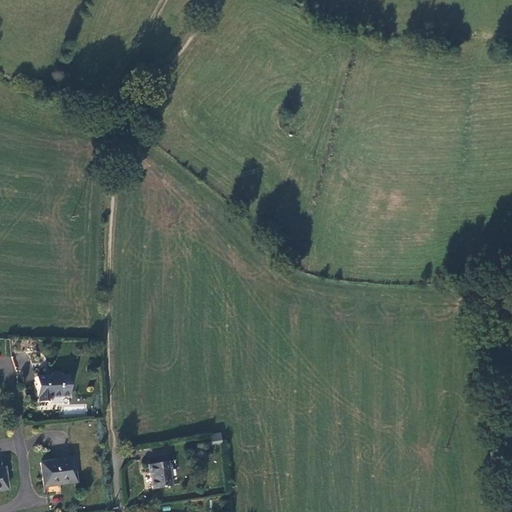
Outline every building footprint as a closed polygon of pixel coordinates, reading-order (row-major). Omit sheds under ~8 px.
[(53,373),(53,375),(35,376),(36,398),(38,398),(38,402),(48,402),(48,401),(53,400),(53,397),(70,397),(69,375),(61,375),(61,373),(53,373)] [(220,434),(209,435),(210,445),(222,444),(220,434)] [(40,461),(44,488),(79,483),(76,456),(40,461)] [(169,461),(148,465),(153,490),(173,486),(169,461)] [(8,465),(0,465),(0,490),(10,489),(8,465)]
